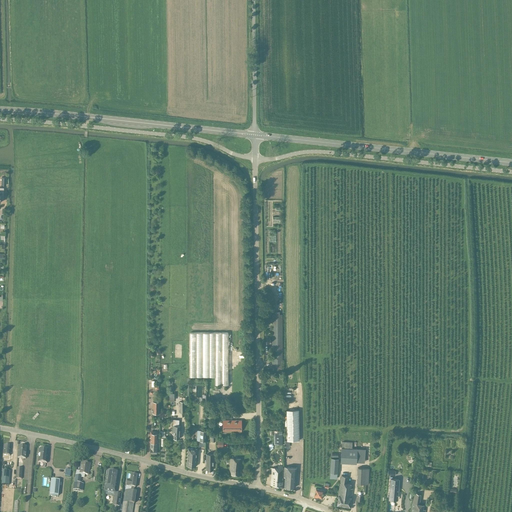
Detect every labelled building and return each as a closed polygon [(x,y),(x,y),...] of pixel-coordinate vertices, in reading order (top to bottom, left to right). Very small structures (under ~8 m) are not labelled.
[(274,314),(272,314),(272,367),(273,367),(273,372),(282,372),(282,367),(282,314),(279,314),(279,311),(274,311),(274,314)] [(214,384),(229,385),(228,333),(190,332),(190,377),(214,378),(214,384)] [(299,410),(286,410),(287,440),(299,440),(299,410)] [(173,425),(172,434),(173,434),(173,438),(180,438),(180,426),(179,426),(179,419),(173,419),(173,425)] [(241,420),(223,420),(223,431),(241,431),(241,420)] [(271,434),(276,434),(276,444),(282,444),(284,444),(284,441),(283,441),(283,436),(282,436),(282,434),(280,434),(279,431),(271,431),(271,434)] [(150,442),(151,442),(150,453),(151,453),(152,454),(153,454),(154,453),(156,453),(157,442),(158,443),(158,432),(152,432),(152,437),(150,437),(150,442)] [(342,441),(342,448),(341,447),(340,463),(356,464),(357,462),(356,462),(357,448),(352,448),(352,442),(342,441)] [(27,447),(18,446),(17,458),(26,459),(27,447)] [(197,449),(192,448),(188,448),(186,465),(196,466),(197,449)] [(356,462),(357,462),(365,462),(365,449),(357,448),(356,462)] [(48,450),(39,449),(38,462),(47,463),(48,450)] [(242,458),(230,458),(230,474),(241,475),(242,458)] [(331,458),(330,473),(330,478),(337,478),(338,458),(331,458)] [(74,483),(80,484),(81,477),(84,478),(85,475),(88,475),(90,464),(81,463),(80,472),(76,471),(76,476),(75,476),(74,483)] [(272,468),(271,476),(271,485),(282,486),(283,466),(278,466),(278,468),(272,468)] [(284,467),(284,476),(284,477),(285,477),(284,486),(295,487),(296,468),(284,467)] [(357,468),(357,476),(357,484),(368,484),(369,468),(357,468)] [(107,471),(104,491),(116,493),(119,472),(107,471)] [(131,474),(130,479),(130,482),(128,482),(127,486),(135,488),(137,475),(131,474)] [(341,475),(341,476),(338,494),(337,504),(350,506),(351,497),(353,488),(350,488),(351,484),(347,483),(348,476),(341,475)] [(390,486),(389,496),(398,497),(398,487),(399,479),(390,478),(390,486)] [(58,496),(60,481),(51,480),(49,496),(58,496)] [(74,487),(73,490),(82,491),(82,488),(83,484),(80,484),(74,483),(74,487)] [(314,496),(315,498),(317,498),(318,497),(322,498),(324,490),(316,488),(314,496)] [(136,492),(129,491),(125,490),(123,502),(134,504),(136,492)] [(114,507),(113,508),(117,509),(118,506),(120,507),(120,506),(122,494),(116,493),(115,496),(115,499),(116,499),(115,506),(114,506),(114,507)] [(424,511),(425,509),(422,509),(422,504),(419,503),(420,495),(415,493),(413,502),(412,504),(411,511),(424,511)] [(132,511),(134,504),(123,502),(121,511),(132,511)]
